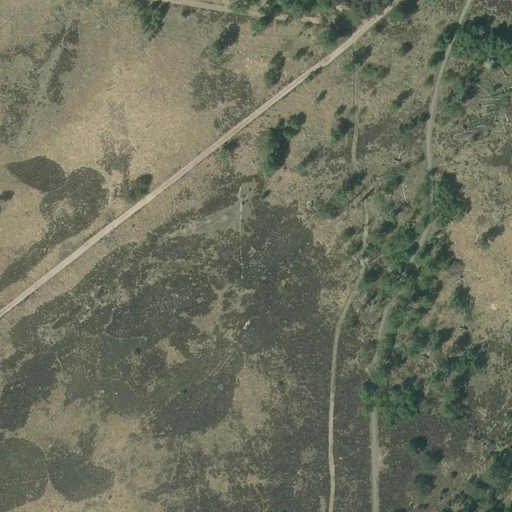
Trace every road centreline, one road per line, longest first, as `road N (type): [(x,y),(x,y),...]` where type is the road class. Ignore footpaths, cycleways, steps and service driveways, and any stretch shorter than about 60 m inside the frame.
road 1 (track): [(328,511),(335,333),(366,238),(350,149),(352,38),(331,0)]
road 2 (track): [(0,314),(401,0)]
road 3 (unknown): [(160,0),(350,32)]
